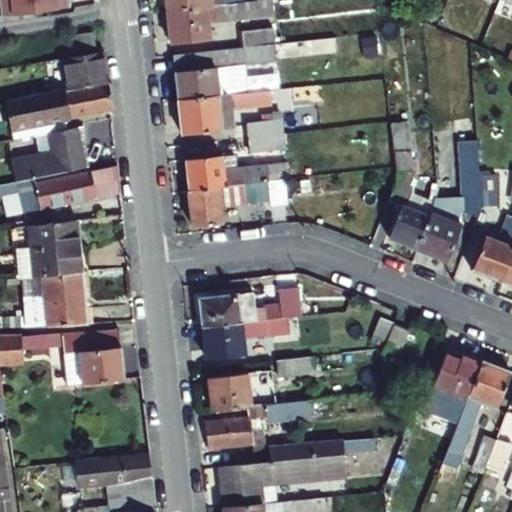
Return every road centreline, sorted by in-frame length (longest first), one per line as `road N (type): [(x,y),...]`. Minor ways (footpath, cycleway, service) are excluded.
road 1 (residential): [(511,328),(308,249),(153,262)]
road 2 (residential): [(153,262),(122,0)]
road 3 (residential): [(181,511),(153,262)]
road 4 (unknown): [(125,18),(0,28)]
